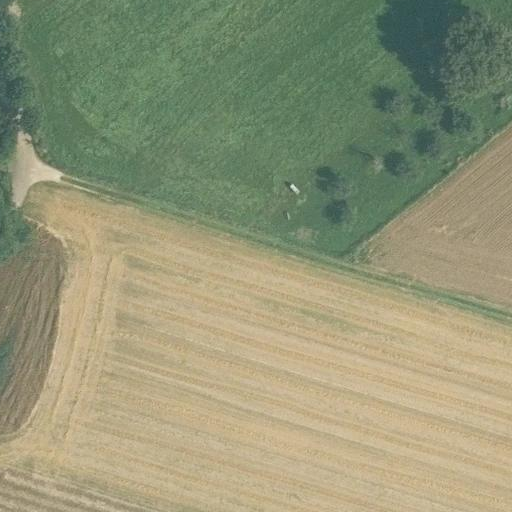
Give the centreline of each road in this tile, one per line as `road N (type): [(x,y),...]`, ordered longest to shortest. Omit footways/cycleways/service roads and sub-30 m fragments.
road 1 (track): [(511,324),(27,172)]
road 2 (track): [(0,43),(27,172),(0,250)]
